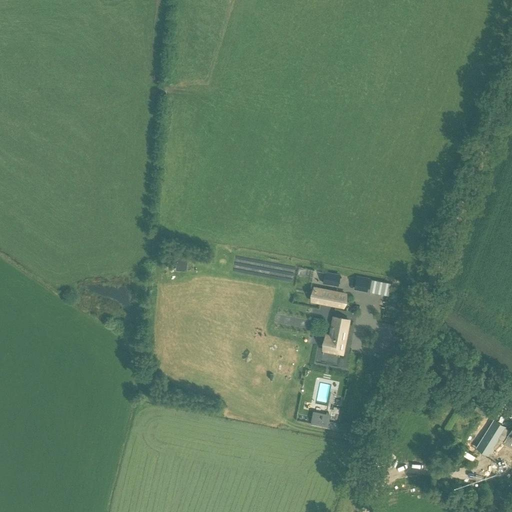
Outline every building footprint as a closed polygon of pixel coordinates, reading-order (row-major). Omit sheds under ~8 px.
[(187,271),(188,258),(176,258),(176,270),(187,271)] [(340,275),(325,273),(323,282),(338,285),(340,275)] [(357,277),(355,289),(366,291),(368,279),(357,277)] [(345,294),(322,289),(319,302),(343,307),(345,294)] [(364,315),(372,294),(366,291),(364,297),(357,294),(351,310),(364,315)] [(322,354),(323,354),(324,348),(342,351),(341,358),(349,320),(333,317),(329,338),(326,337),(322,354)] [(326,394),(331,402),(335,400),(331,392),(326,394)] [(451,396),(447,404),(453,408),(458,400),(451,396)] [(328,427),(330,414),(313,411),(310,423),(328,427)] [(511,429),(510,432),(504,428),(504,427),(494,421),(476,448),(487,454),(501,433),(507,437),(507,438),(511,441),(511,429)]
